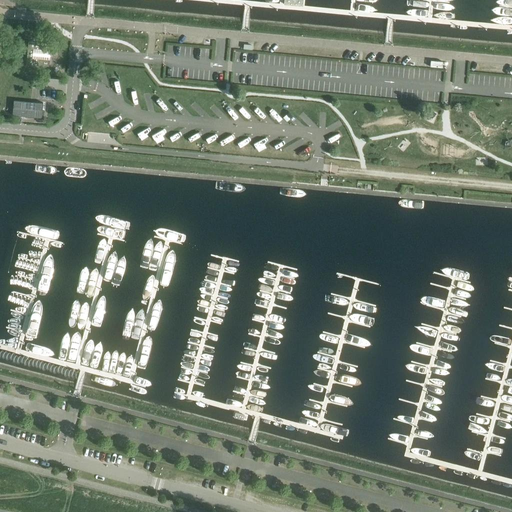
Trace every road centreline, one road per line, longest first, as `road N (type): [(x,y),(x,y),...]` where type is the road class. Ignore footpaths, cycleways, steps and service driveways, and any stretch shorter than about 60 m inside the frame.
road 1 (unclassified): [(511,60),(0,12)]
road 2 (unclassified): [(265,511),(0,441)]
road 3 (track): [(511,186),(330,168)]
